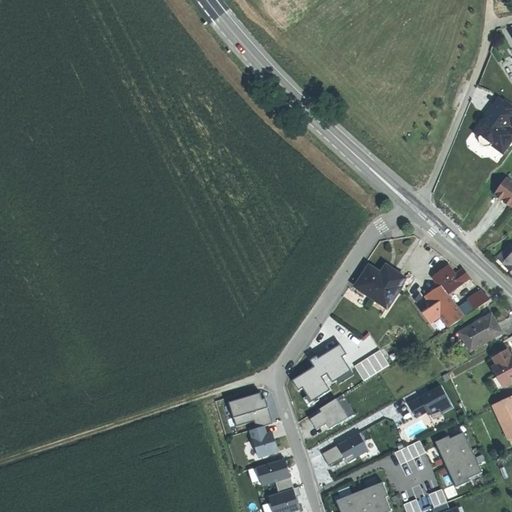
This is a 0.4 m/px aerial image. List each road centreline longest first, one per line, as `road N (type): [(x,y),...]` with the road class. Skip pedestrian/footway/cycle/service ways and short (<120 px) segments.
road 1 (secondary): [(511,296),(248,52),(208,0)]
road 2 (track): [(277,370),(0,460)]
road 3 (residential): [(277,370),(322,511)]
